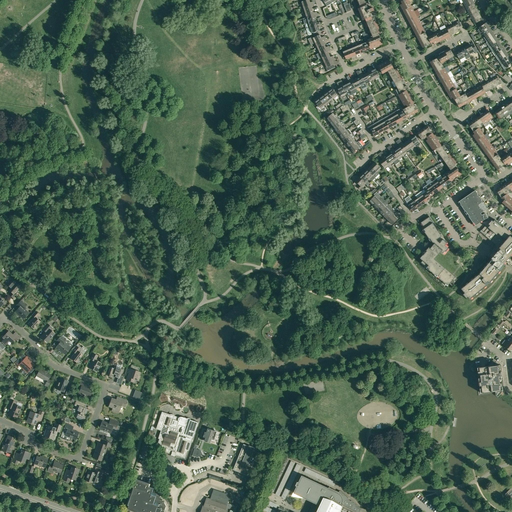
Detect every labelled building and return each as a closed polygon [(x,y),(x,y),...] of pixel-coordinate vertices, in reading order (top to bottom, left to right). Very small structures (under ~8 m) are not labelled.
[(366,22),(370,30),(378,27),(374,15),(371,16),(367,6),(369,5),(367,0),(357,0),(359,5),(357,6),(364,23),(366,22)] [(468,0),(463,3),(466,8),(474,4),(472,0),(468,0)] [(408,1),(402,4),(400,5),(403,11),(411,6),(408,1)] [(303,10),(304,13),(312,10),(311,7),(314,6),(314,4),(303,8),(303,9),(303,10)] [(466,8),(469,13),(477,9),(474,4),(466,8)] [(403,11),(406,16),(414,12),(411,6),(403,11)] [(469,13),(471,19),(480,14),(477,9),(469,13)] [(406,16),(409,21),(417,17),(414,12),(406,16)] [(318,16),(317,14),(306,18),(303,19),(305,24),(316,20),(315,17),(318,16)] [(483,20),(480,14),(471,19),(474,24),(483,20)] [(420,22),(417,17),(409,21),(411,27),(420,22)] [(306,29),(320,25),(320,22),(317,23),(316,20),(305,24),(306,29)] [(459,21),(451,25),(456,34),(461,31),(459,27),(461,26),(459,21)] [(411,27),(414,32),(422,28),(420,22),(411,27)] [(482,32),(489,28),(486,23),(479,28),(478,29),(480,33),(482,32)] [(321,27),(320,25),(306,29),(308,35),(313,33),(313,34),(319,33),(318,31),(319,31),(318,28),(321,27)] [(456,34),(451,25),(446,28),(450,36),(456,34)] [(381,33),(378,27),(370,30),(372,36),(378,33),(381,33)] [(417,37),(425,33),(422,28),(414,32),(417,37)] [(446,28),(441,31),(445,39),(450,36),(446,28)] [(492,32),(489,28),(482,32),(485,37),(492,32)] [(441,31),(435,34),(440,42),(445,39),(441,31)] [(492,32),(485,37),(483,38),(486,42),(495,37),(492,32)] [(383,44),(378,33),(372,36),(371,36),(372,39),(368,40),(371,49),(383,44)] [(431,44),(427,37),(425,33),(417,37),(423,48),(431,44)] [(440,42),(435,34),(430,37),(429,36),(427,37),(431,44),(433,43),(434,45),(440,42)] [(311,45),(315,43),(325,39),(324,36),(321,38),(320,35),(312,38),(312,37),(308,39),(311,45)] [(495,37),(486,42),(486,43),(489,47),(498,41),(495,37)] [(366,42),(363,43),(366,51),(371,49),(368,40),(367,38),(364,38),(366,42)] [(315,46),(316,49),(324,45),(323,42),(326,41),(325,39),(315,43),(315,45),(315,46)] [(498,41),(489,47),(492,52),(501,45),(498,41)] [(361,53),(366,51),(363,43),(358,45),(361,53)] [(319,52),(319,53),(330,48),(328,46),(326,47),(324,45),(316,49),(318,52),(319,52)] [(361,53),(358,45),(353,47),(356,55),(361,53)] [(465,47),(469,54),(474,52),(470,45),(465,47)] [(492,52),(495,56),(504,50),(501,45),(492,52)] [(351,57),(356,55),(353,47),(348,49),(351,57)] [(465,47),(461,50),(465,57),(466,59),(470,56),(469,54),(465,47)] [(330,50),(330,48),(319,53),(316,54),(319,59),(321,58),(329,55),(328,52),(330,50)] [(450,48),(444,51),(449,59),(454,56),(450,48)] [(351,57),(348,49),(343,52),(346,59),(351,57)] [(465,57),(461,50),(456,53),(460,60),(465,57)] [(507,54),(504,50),(495,56),(498,61),(507,54)] [(449,59),(444,51),(439,54),(440,56),(443,62),(449,59)] [(510,59),(507,54),(498,61),(501,65),(510,59)] [(324,63),(334,58),(333,56),(330,57),(329,55),(321,58),(322,61),(323,62),(324,63)] [(444,63),(443,62),(440,56),(438,58),(430,62),(435,71),(443,66),(442,64),(444,63)] [(335,60),(334,58),(324,63),(324,64),(324,65),(327,71),(335,67),(332,61),(335,60)] [(511,61),(510,59),(501,65),(504,70),(511,64),(511,61)] [(388,73),(389,73),(392,71),(394,69),(393,68),(389,60),(378,66),(382,74),(387,71),(388,73)] [(435,71),(438,76),(446,72),(443,66),(435,71)] [(371,67),(369,68),(374,78),(375,78),(376,78),(380,76),(375,68),(372,70),(371,67)] [(368,72),(366,74),(370,82),(373,80),(373,79),(374,78),(369,68),(367,69),(368,72)] [(392,71),(389,73),(392,79),(393,81),(401,76),(397,68),(394,69),(392,71)] [(359,77),(356,79),(360,87),(363,85),(364,84),(365,84),(358,71),(356,72),(359,77)] [(363,75),(361,72),(360,71),(359,72),(365,84),(366,83),(367,83),(370,82),(366,74),(363,75)] [(438,76),(441,81),(449,77),(446,72),(438,76)] [(349,82),(347,84),(351,92),(354,90),(354,89),(355,89),(350,78),(349,76),(347,77),(349,82)] [(395,90),(401,100),(409,95),(406,89),(408,88),(401,76),(393,81),(397,89),(395,90)] [(497,76),(491,79),(496,87),(501,84),(497,76)] [(350,78),(355,89),(357,88),(360,87),(356,79),(353,80),(352,77),(350,78)] [(441,81),(444,87),(452,82),(449,77),(441,81)] [(491,90),(496,87),(491,79),(486,82),(491,90)] [(444,87),(447,92),(455,87),(452,82),(444,87)] [(486,82),(481,85),(485,93),(491,90),(486,82)] [(351,92),(347,84),(344,85),(342,83),(340,84),(346,94),(347,93),(348,93),(351,92)] [(345,94),(346,94),(340,84),(338,85),(340,88),(337,89),(341,97),(344,95),(345,94)] [(480,96),(485,93),(481,85),(475,88),(480,96)] [(455,87),(447,92),(451,99),(453,98),(459,94),(455,87)] [(328,92),(333,98),(334,97),(335,97),(337,95),(332,88),(328,92)] [(475,88),(470,91),(475,99),(480,96),(475,88)] [(470,91),(465,94),(470,102),(475,99),(470,91)] [(328,92),(323,95),(329,102),(332,100),(332,99),(333,98),(328,92)] [(460,94),(459,94),(453,98),(454,100),(459,108),(470,102),(465,94),(461,96),(460,94)] [(323,95),(319,98),(324,105),(325,104),(326,104),(329,102),(323,95)] [(409,95),(401,100),(404,106),(406,105),(412,101),(409,95)] [(324,105),(319,98),(315,102),(318,106),(316,107),(319,111),(321,109),(320,108),(323,107),(323,106),(324,105)] [(418,112),(412,101),(406,105),(407,107),(403,110),(407,118),(418,112)] [(499,109),(504,115),(506,118),(510,114),(504,105),(499,109)] [(402,107),(397,110),(403,120),(407,118),(403,110),(402,107)] [(499,118),(504,115),(499,109),(495,112),(499,118)] [(398,123),(403,120),(397,110),(392,113),(398,123)] [(488,110),(483,114),(488,121),(493,118),(488,110)] [(336,114),(334,115),(333,113),(326,118),(330,123),(336,118),(338,116),(336,114)] [(393,126),(398,123),(392,113),(388,115),(393,126)] [(483,114),(478,117),(483,125),(488,121),(483,114)] [(388,115),(383,118),(389,128),(393,126),(388,115)] [(336,118),(330,123),(333,127),(341,121),(339,117),(337,119),(336,118)] [(483,125),(478,117),(468,124),(473,132),(475,134),(480,130),(481,129),(480,128),(483,125)] [(383,118),(378,121),(384,131),(389,128),(383,118)] [(333,127),(336,131),(343,126),(345,124),(342,120),(341,121),(333,127)] [(378,121),(373,124),(379,134),(384,131),(378,121)] [(374,137),(379,134),(373,124),(369,126),(370,129),(374,137)] [(343,126),(336,131),(340,135),(346,130),(343,126)] [(426,141),(430,146),(438,141),(427,126),(417,133),(422,140),(426,138),(427,140),(426,141)] [(346,130),(340,135),(343,140),(351,133),(348,129),(346,130)] [(480,130),(475,134),(473,135),(477,142),(485,137),(480,130)] [(353,139),(352,137),(353,136),(351,133),(343,140),(344,141),(344,142),(345,145),(353,139)] [(410,136),(408,137),(415,146),(416,145),(417,146),(420,143),(415,136),(412,138),(410,136)] [(414,147),(415,146),(408,137),(407,138),(408,141),(406,143),(411,150),(414,148),(414,147)] [(477,142),(481,147),(488,141),(485,137),(477,142)] [(349,147),(350,148),(356,143),(353,139),(345,145),(347,147),(348,147),(349,147)] [(397,140),(406,153),(408,152),(411,150),(406,143),(403,144),(399,139),(397,140)] [(397,149),(402,156),(405,154),(405,153),(406,153),(397,140),(396,141),(400,147),(397,149)] [(358,141),(356,143),(350,148),(353,153),(360,148),(362,147),(358,141)] [(442,146),(438,141),(430,146),(437,156),(439,154),(444,161),(452,156),(444,145),(442,146)] [(492,146),(488,141),(481,147),(484,152),(492,146)] [(392,151),(398,159),(399,158),(400,158),(402,156),(397,149),(394,151),(390,145),(389,146),(392,151)] [(392,160),(394,163),(396,161),(396,160),(398,159),(392,151),(389,146),(387,148),(391,153),(388,155),(392,160)] [(484,152),(488,157),(495,151),(492,146),(484,152)] [(386,157),(382,151),(380,152),(389,165),(390,164),(391,165),(392,164),(394,163),(392,160),(388,155),(386,157)] [(488,157),(491,161),(499,156),(495,151),(488,157)] [(388,166),(389,165),(380,152),(378,154),(382,160),(379,162),(385,169),(388,167),(388,166)] [(502,157),(500,158),(505,164),(507,163),(508,165),(511,162),(511,159),(508,154),(503,157),(502,157)] [(446,174),(447,175),(451,181),(462,174),(455,165),(457,163),(452,156),(444,161),(449,169),(450,171),(446,174)] [(505,164),(500,158),(499,156),(491,161),(497,170),(505,164)] [(375,162),(371,166),(377,172),(380,170),(380,169),(381,168),(381,169),(375,162)] [(377,172),(371,166),(367,170),(373,176),(374,175),(375,175),(377,172)] [(375,178),(373,176),(367,170),(363,174),(371,182),(375,178)] [(363,174),(360,177),(365,183),(367,186),(371,182),(363,174)] [(447,185),(451,181),(447,175),(442,178),(447,185)] [(365,183),(360,177),(356,181),(359,185),(358,186),(357,187),(360,190),(363,186),(364,185),(364,184),(365,183)] [(442,178),(438,181),(442,186),(443,188),(447,185),(442,178)] [(432,181),(427,185),(434,194),(438,191),(435,186),(433,184),(432,181)] [(435,186),(438,191),(443,188),(442,186),(438,181),(433,184),(435,186)] [(511,191),(506,183),(495,190),(503,201),(502,203),(511,211),(511,214),(511,199),(508,196),(508,195),(507,194),(511,191)] [(427,185),(423,188),(431,199),(430,197),(434,194),(427,185)] [(423,190),(419,192),(426,202),(431,199),(423,188),(422,188),(423,190)] [(488,209),(479,197),(479,196),(479,197),(477,194),(475,190),(467,196),(468,196),(466,197),(458,202),(459,202),(461,204),(460,205),(465,211),(467,213),(466,214),(467,214),(469,216),(468,217),(473,223),(475,225),(475,226),(484,220),(487,218),(484,211),(488,209)] [(374,194),(375,195),(369,201),(373,205),(381,197),(376,192),(374,194)] [(417,198),(422,205),(426,202),(419,192),(415,196),(417,198)] [(385,201),(381,197),(373,205),(374,207),(374,208),(375,209),(376,209),(377,209),(385,201)] [(417,198),(413,202),(417,208),(422,205),(417,198)] [(406,202),(408,205),(413,212),(417,208),(413,202),(411,199),(406,202)] [(389,205),(385,201),(377,209),(381,213),(389,205)] [(381,213),(384,217),(390,211),(393,209),(389,205),(381,213)] [(384,217),(388,221),(394,215),(392,212),(390,211),(384,217)] [(398,219),(394,215),(388,221),(392,225),(398,219)] [(448,249),(447,247),(445,246),(447,243),(444,240),(444,239),(441,234),(440,234),(433,224),(433,223),(429,217),(426,219),(426,218),(423,220),(423,221),(421,223),(423,226),(424,226),(425,228),(422,230),(423,230),(425,232),(424,232),(429,239),(430,239),(431,241),(430,241),(431,242),(431,241),(434,244),(430,248),(438,255),(441,252),(444,254),(443,253),(445,251),(445,252),(448,249)] [(487,256),(491,260),(479,274),(461,289),(465,293),(462,295),(466,299),(468,297),(470,299),(487,286),(487,285),(489,283),(490,283),(502,268),(501,267),(511,256),(511,234),(495,220),(493,222),(491,220),(490,221),(489,220),(483,223),(484,223),(485,226),(481,230),(479,232),(495,245),(495,247),(487,256)] [(456,278),(452,274),(434,259),(438,255),(430,248),(429,247),(426,251),(427,251),(425,253),(424,253),(425,254),(423,255),(422,255),(420,258),(423,261),(421,263),(424,266),(425,266),(427,267),(426,268),(427,268),(427,267),(429,269),(428,270),(435,275),(437,276),(437,277),(438,276),(439,278),(439,279),(445,284),(446,284),(448,285),(447,286),(448,286),(450,284),(452,286),(455,282),(454,281),(456,278)] [(8,285),(11,289),(9,291),(12,293),(10,295),(13,298),(15,296),(15,295),(21,288),(16,283),(16,284),(12,280),(8,285)] [(17,315),(18,315),(18,314),(25,320),(23,318),(28,313),(24,308),(26,306),(21,301),(15,306),(18,309),(17,310),(16,310),(14,312),(18,316),(17,315)] [(32,315),(34,317),(28,324),(35,331),(35,330),(34,329),(40,322),(36,318),(40,315),(36,311),(32,315)] [(45,332),(44,334),(43,333),(40,337),(45,340),(49,343),(48,342),(52,337),(52,338),(55,335),(54,333),(53,334),(50,331),(53,328),(48,324),(42,330),(43,330),(45,332)] [(16,338),(8,331),(2,338),(7,343),(9,341),(11,343),(16,338)] [(59,343),(56,348),(64,355),(70,348),(63,342),(66,339),(61,335),(57,341),(59,343)] [(511,348),(511,345),(506,341),(503,345),(510,351),(511,348)] [(73,361),(74,361),(78,364),(77,363),(83,355),(79,352),(81,349),(76,346),(72,351),(74,353),(72,357),(71,356),(70,358),(73,361)] [(93,361),(89,368),(96,372),(97,371),(98,372),(97,371),(101,363),(96,360),(98,356),(93,353),(90,359),(93,361)] [(25,375),(27,373),(31,368),(32,369),(32,368),(35,365),(29,360),(31,359),(27,356),(22,361),(19,358),(14,364),(18,367),(19,366),(23,370),(21,372),(25,375)] [(477,368),(478,372),(480,393),(491,392),(497,397),(498,397),(503,391),(500,364),(499,364),(493,360),(493,359),(493,360),(488,366),(477,368)] [(113,376),(118,378),(116,383),(121,385),(124,377),(120,375),(122,369),(120,369),(121,366),(117,365),(116,367),(114,367),(114,368),(110,367),(107,376),(112,378),(113,376)] [(35,379),(45,384),(45,385),(47,387),(51,381),(48,379),(51,375),(40,369),(36,376),(35,379)] [(140,376),(141,373),(130,369),(126,380),(134,383),(135,379),(136,380),(137,380),(138,380),(140,376)] [(66,387),(67,386),(68,382),(60,378),(56,389),(64,392),(63,394),(67,395),(69,389),(66,387)] [(84,396),(84,397),(88,398),(89,397),(90,393),(91,394),(92,390),(85,387),(87,384),(80,381),(78,387),(81,389),(79,393),(84,395),(84,396)] [(109,405),(109,406),(113,408),(112,411),(118,413),(121,405),(125,407),(127,401),(121,398),(119,402),(111,399),(111,400),(109,405)] [(78,411),(77,413),(75,418),(84,421),(85,417),(84,416),(87,409),(82,407),(84,403),(72,399),(76,401),(74,405),(77,407),(76,410),(78,411)] [(11,400),(8,406),(7,408),(11,410),(9,414),(13,416),(19,418),(17,417),(21,408),(16,406),(17,402),(11,400)] [(39,415),(30,412),(27,421),(31,422),(31,423),(35,425),(37,418),(41,420),(40,421),(41,421),(44,413),(40,411),(39,415)] [(156,429),(161,431),(158,439),(159,439),(156,448),(164,451),(163,452),(164,453),(164,452),(172,454),(173,450),(175,451),(174,454),(175,455),(185,458),(187,451),(189,451),(192,440),(190,440),(191,436),(193,437),(198,422),(190,420),(188,419),(182,417),(181,417),(179,417),(178,419),(178,420),(179,422),(180,423),(181,423),(181,425),(180,424),(179,427),(176,427),(176,428),(171,426),(173,419),(177,420),(178,417),(162,412),(156,429)] [(100,430),(106,432),(110,434),(110,432),(111,428),(115,430),(118,422),(110,419),(109,424),(107,423),(102,421),(100,426),(101,427),(99,432),(100,430)] [(44,436),(53,439),(54,436),(56,431),(59,433),(62,426),(55,424),(54,428),(47,426),(48,426),(44,436)] [(73,427),(66,424),(64,429),(62,434),(75,439),(74,441),(74,442),(78,432),(71,430),(73,427)] [(207,430),(203,429),(200,437),(203,438),(204,437),(206,438),(204,441),(210,443),(211,440),(214,440),(217,432),(215,431),(214,429),(212,430),(208,429),(207,430)] [(7,435),(7,436),(4,443),(3,443),(2,443),(2,444),(2,445),(3,445),(0,450),(6,453),(7,451),(10,453),(10,454),(12,449),(13,450),(14,449),(15,448),(14,447),(13,446),(15,443),(11,441),(12,439),(13,439),(14,438),(7,435)] [(98,443),(92,458),(102,461),(107,446),(110,447),(111,444),(104,441),(103,445),(98,443)] [(244,444),(236,462),(236,464),(238,465),(238,472),(239,472),(249,476),(260,451),(252,447),(252,446),(251,447),(244,444)] [(24,463),(26,456),(29,457),(31,453),(28,452),(27,452),(22,450),(21,450),(19,456),(16,455),(13,463),(16,464),(18,460),(24,462),(24,463)] [(36,457),(34,464),(40,466),(40,465),(45,467),(44,467),(45,468),(47,459),(43,458),(42,459),(36,457)] [(52,473),(53,471),(60,473),(63,465),(57,463),(57,462),(54,461),(52,466),(49,465),(47,471),(52,473)] [(70,473),(66,472),(63,480),(68,482),(70,478),(75,480),(79,469),(72,467),(70,473)] [(94,471),(89,470),(86,480),(93,483),(94,481),(97,483),(101,473),(94,471)] [(353,511),(343,507),(342,511),(339,511),(340,510),(343,503),(342,503),(342,501),(342,498),(341,496),(340,494),(338,493),(339,492),(329,487),(328,488),(302,476),(294,493),(317,503),(315,508),(318,510),(317,511),(283,511),(284,510),(279,507),(276,511),(353,511)] [(135,479),(130,495),(125,508),(128,509),(127,509),(135,511),(164,511),(166,506),(164,503),(164,502),(162,502),(163,500),(158,499),(159,497),(156,496),(156,495),(152,493),(153,488),(149,486),(150,484),(146,483),(146,482),(135,479)] [(202,511),(201,511),(215,511),(216,511),(218,511),(223,511),(226,505),(229,496),(214,491),(211,498),(212,498),(211,500),(207,499),(205,506),(204,506),(202,511)]
